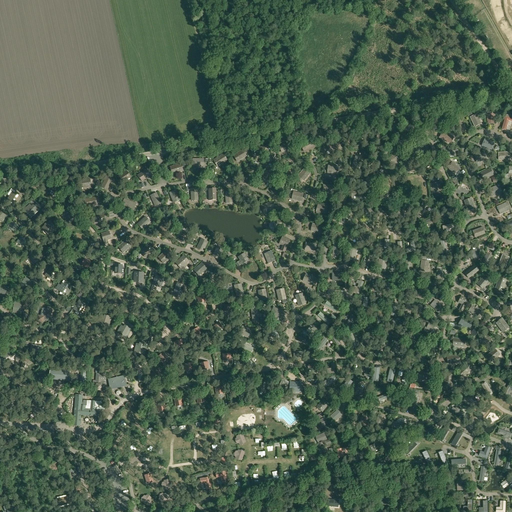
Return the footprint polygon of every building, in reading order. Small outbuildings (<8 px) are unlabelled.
[(475,127),(481,124),(477,114),(470,117),(475,127)] [(511,118),(505,116),(502,129),(506,130),(509,121),(511,121),(511,119),(511,118)] [(458,130),(463,125),(457,119),(452,124),(458,130)] [(412,130),(410,121),(402,123),(404,132),(412,130)] [(440,138),(447,142),(451,136),(445,132),(446,131),(445,130),(440,138)] [(485,139),(482,146),(492,150),(494,143),(485,139)] [(311,140),(301,145),(302,149),(305,147),(307,151),(314,147),(311,140)] [(337,140),(327,145),(328,148),(331,147),(332,150),(340,147),(337,140)] [(290,143),(280,146),(281,149),(284,149),(285,152),(292,150),(290,143)] [(420,143),(416,144),(420,153),(424,152),(423,150),(425,149),(423,143),(421,145),(420,143)] [(265,146),(254,148),(255,152),(258,151),(258,155),(266,154),(265,146)] [(246,156),(243,150),(234,155),(236,159),(238,157),(240,160),(246,156)] [(477,163),(487,159),(485,152),(475,156),(477,163)] [(395,153),(387,159),(392,165),(399,159),(395,153)] [(227,160),(223,154),(214,160),(216,163),(218,162),(220,165),(227,160)] [(355,156),(351,168),(355,169),(356,167),(359,168),(361,165),(357,164),(359,157),(355,156)] [(454,175),(459,170),(453,162),(447,167),(454,175)] [(176,173),(183,171),(181,164),(173,166),(172,166),(171,166),(170,167),(171,169),(171,170),(172,170),(175,172),(176,173)] [(338,166),(328,165),(328,173),(338,174),(338,166)] [(293,169),(286,166),(282,175),(289,178),(293,169)] [(310,173),(304,168),(298,176),(304,181),(310,173)] [(145,171),(138,176),(140,179),(140,178),(142,181),(151,175),(149,172),(148,171),(147,169),(145,170),(145,171)] [(270,169),(261,174),(264,181),(274,176),(270,169)] [(484,180),(493,175),(490,169),(481,174),(484,180)] [(127,171),(118,177),(122,183),(131,177),(127,171)] [(113,179),(107,176),(101,187),(107,190),(113,179)] [(90,179),(79,181),(80,188),(91,186),(90,179)] [(270,190),(273,193),(276,190),(277,191),(284,185),(281,182),(270,190)] [(437,182),(430,183),(432,195),(439,193),(437,182)] [(55,198),(60,190),(53,185),(49,190),(51,192),(49,194),(55,198)] [(334,186),(326,185),(326,192),(333,193),(334,186)] [(493,196),(501,192),(498,185),(490,189),(493,196)] [(466,194),(468,191),(459,186),(457,189),(466,194)] [(176,190),(170,193),(174,203),(180,200),(176,190)] [(233,192),(225,192),(226,200),(229,200),(230,203),(233,203),(233,192)] [(303,194),(293,192),(292,199),(302,201),(303,194)] [(12,193),(8,198),(16,204),(21,196),(16,193),(15,194),(12,193)] [(157,193),(150,196),(155,206),(158,204),(159,204),(160,204),(161,203),(157,193)] [(251,195),(243,194),(243,205),(250,205),(251,195)] [(93,198),(85,199),(86,207),(94,205),(93,204),(95,201),(96,201),(96,200),(96,199),(96,198),(95,197),(93,197),(93,198)] [(125,199),(122,205),(133,210),(134,209),(134,208),(134,207),(136,203),(125,199)] [(463,202),(468,211),(474,208),(470,199),(463,202)] [(271,201),(261,206),(262,207),(262,208),(262,209),(263,209),(263,210),(266,208),(267,212),(275,208),(271,201)] [(503,211),(504,212),(510,209),(507,202),(497,207),(499,210),(500,210),(503,211)] [(25,210),(31,217),(38,211),(34,206),(32,207),(30,205),(25,210)] [(328,206),(318,205),(317,212),(327,214),(328,206)] [(419,215),(424,217),(428,208),(423,205),(419,215)] [(76,216),(69,207),(62,213),(63,214),(61,216),(67,223),(76,216)] [(374,217),(379,220),(384,212),(379,209),(374,217)] [(95,224),(105,221),(104,214),(93,217),(95,224)] [(150,222),(145,217),(138,224),(143,229),(150,222)] [(285,219),(274,220),(274,224),(275,224),(278,226),(278,227),(286,226),(285,219)] [(15,232),(18,227),(12,222),(8,226),(13,229),(12,230),(15,232)] [(49,235),(55,230),(53,228),(54,227),(50,222),(43,228),(49,235)] [(170,226),(164,222),(157,231),(163,235),(170,226)] [(313,223),(311,231),(321,233),(323,225),(313,223)] [(473,231),(475,238),(483,235),(480,228),(473,231)] [(109,231),(101,234),(105,246),(109,245),(108,241),(107,242),(107,240),(111,239),(109,231)] [(190,235),(184,231),(178,239),(184,244),(190,235)] [(24,247),(28,242),(21,237),(18,242),(22,245),(24,247)] [(290,240),(282,237),(280,241),(280,242),(279,244),(281,245),(282,245),(283,245),(281,250),(285,252),(289,243),(289,242),(290,241),(290,240)] [(129,242),(127,239),(119,247),(121,249),(121,250),(122,251),(123,253),(124,253),(125,251),(131,245),(129,242)] [(200,241),(197,248),(203,252),(208,242),(204,240),(202,239),(201,239),(200,241)] [(441,244),(445,249),(449,246),(446,241),(441,244)] [(317,245),(306,243),(305,250),(315,252),(317,245)] [(151,246),(149,244),(141,252),(143,254),(143,255),(144,255),(144,256),(145,257),(146,257),(147,256),(147,255),(153,249),(151,247),(151,246)] [(224,250),(217,247),(212,256),(219,259),(224,250)] [(468,252),(471,259),(480,256),(477,249),(468,252)] [(170,252),(167,250),(159,257),(161,260),(162,261),(162,262),(163,263),(164,263),(165,262),(165,261),(172,255),(169,253),(170,252)] [(53,251),(50,254),(54,259),(58,256),(53,251)] [(271,251),(264,254),(268,263),(275,260),(271,251)] [(249,260),(245,253),(238,257),(240,261),(239,262),(239,261),(236,263),(238,267),(249,260)] [(489,264),(493,255),(486,253),(483,261),(489,264)] [(34,264),(37,259),(30,254),(28,259),(32,262),(34,264)] [(189,261),(184,256),(176,263),(179,266),(179,267),(180,268),(181,268),(183,267),(183,266),(189,261)] [(499,265),(505,267),(508,260),(501,257),(499,265)] [(89,268),(91,260),(89,259),(89,261),(84,259),(84,260),(83,261),(82,262),(83,263),(82,266),(85,267),(86,267),(89,268)] [(379,260),(378,270),(386,270),(387,260),(379,260)] [(421,260),(420,271),(428,272),(429,261),(421,260)] [(207,268),(202,263),(194,270),(197,273),(197,274),(198,275),(199,276),(201,274),(207,268)] [(475,265),(465,273),(467,276),(467,277),(468,278),(469,278),(470,277),(470,276),(479,270),(475,265)] [(46,275),(54,280),(58,275),(55,273),(56,271),(51,268),(46,275)] [(447,271),(439,269),(437,280),(445,281),(447,271)] [(144,273),(135,272),(134,279),(136,279),(136,282),(143,283),(144,273)] [(343,273),(332,273),(332,281),(343,281),(343,273)] [(305,276),(303,281),(313,285),(316,278),(308,275),(306,274),(305,274),(305,276)] [(164,279),(156,275),(154,281),(155,282),(154,285),(161,287),(164,279)] [(484,276),(477,284),(480,286),(481,287),(481,288),(484,285),(485,286),(490,280),(484,276)] [(503,278),(499,277),(496,288),(499,289),(500,290),(502,291),(503,291),(504,289),(503,288),(506,280),(503,279),(503,278)] [(29,288),(33,283),(26,278),(23,282),(27,286),(29,288)] [(355,286),(352,291),(355,293),(359,294),(364,282),(360,281),(357,287),(355,286)] [(388,282),(386,291),(393,293),(395,285),(394,285),(394,284),(393,284),(392,284),(392,283),(388,282)] [(65,285),(63,284),(59,290),(67,295),(72,287),(66,284),(65,285)] [(178,284),(174,292),(181,294),(182,292),(183,292),(185,287),(178,284)] [(241,284),(238,285),(238,287),(235,288),(237,296),(244,295),(241,284)] [(0,295),(6,297),(8,288),(1,286),(0,292),(0,295)] [(425,299),(427,290),(419,288),(417,297),(425,299)] [(284,289),(277,290),(279,301),(286,299),(284,289)] [(265,290),(258,291),(260,301),(267,300),(265,290)] [(306,303),(302,293),(298,295),(296,295),(295,296),(296,298),(299,306),(306,303)] [(198,298),(199,303),(201,303),(201,304),(203,303),(204,302),(206,302),(206,298),(205,298),(204,295),(197,297),(197,299),(198,298)] [(463,311),(469,299),(462,296),(458,302),(462,304),(459,309),(463,311)] [(443,307),(435,300),(430,305),(438,312),(443,307)] [(85,305),(79,301),(74,309),(82,314),(86,308),(84,307),(85,305)] [(327,301),(324,306),(336,313),(339,309),(327,301)] [(14,312),(21,314),(22,304),(15,303),(14,312)] [(228,312),(230,313),(231,309),(232,306),(224,304),(223,306),(225,306),(224,311),(225,311),(225,312),(227,312),(228,312)] [(475,306),(473,305),(469,311),(475,315),(475,316),(477,317),(478,315),(481,311),(477,308),(477,307),(475,305),(475,306)] [(289,314),(273,307),(270,316),(276,318),(275,320),(278,322),(279,320),(285,322),(289,314)] [(52,317),(54,310),(47,309),(47,312),(42,312),(41,316),(38,315),(37,322),(43,323),(44,320),(48,321),(49,316),(52,317)] [(328,325),(331,321),(320,312),(317,316),(328,325)] [(377,324),(380,322),(374,313),(371,315),(377,324)] [(352,314),(345,326),(349,328),(355,317),(352,314)] [(361,317),(368,329),(373,327),(366,314),(361,317)] [(109,326),(111,318),(105,316),(104,318),(102,317),(100,324),(109,326)] [(509,327),(502,318),(499,321),(496,323),(501,330),(501,331),(503,332),(505,331),(506,330),(506,329),(509,327)] [(471,325),(462,319),(460,322),(458,325),(466,330),(468,332),(468,331),(469,330),(469,329),(470,328),(469,328),(471,325)] [(220,322),(214,326),(216,329),(215,330),(217,332),(219,331),(220,332),(221,331),(221,330),(223,328),(220,324),(221,324),(220,322)] [(308,327),(319,336),(322,332),(312,323),(308,327)] [(121,326),(118,332),(126,337),(131,329),(125,326),(124,327),(121,326)] [(239,334),(247,338),(249,334),(245,332),(247,328),(243,326),(239,334)] [(193,335),(195,338),(197,337),(198,337),(199,336),(199,335),(201,334),(198,330),(199,329),(198,327),(192,331),(193,334),(193,335)] [(424,331),(435,336),(437,332),(425,327),(424,331)] [(276,341),(280,339),(276,330),(268,334),(270,338),(274,336),(276,341)] [(331,336),(338,346),(341,344),(335,333),(331,336)] [(347,335),(353,348),(358,346),(351,333),(347,335)] [(484,336),(481,336),(479,343),(487,345),(489,346),(489,345),(490,343),(491,338),(486,337),(486,336),(484,335),(484,336)] [(298,341),(310,345),(311,341),(299,337),(298,341)] [(315,349),(319,352),(327,341),(324,338),(315,349)] [(464,340),(453,338),(453,342),(453,346),(461,347),(462,347),(464,348),(464,347),(465,345),(464,345),(465,343),(464,343),(464,340)] [(183,341),(182,339),(174,342),(175,345),(176,349),(183,346),(181,342),(183,341)] [(425,341),(424,350),(428,350),(429,346),(436,347),(436,343),(425,341)] [(241,342),(239,346),(251,352),(253,348),(241,342)] [(396,342),(390,353),(393,356),(400,344),(396,342)] [(136,344),(135,351),(144,353),(146,344),(140,343),(139,345),(136,344)] [(30,351),(40,353),(42,346),(31,344),(30,351)] [(386,349),(382,346),(374,355),(377,359),(386,349)] [(6,349),(1,358),(4,360),(7,355),(11,357),(13,354),(9,351),(10,351),(6,349)] [(497,352),(495,349),(486,356),(489,359),(491,362),(498,356),(500,355),(500,354),(499,353),(498,353),(497,352)] [(163,362),(165,360),(166,360),(167,359),(167,358),(168,357),(164,354),(165,353),(164,352),(158,357),(161,360),(163,362)] [(223,357),(224,361),(227,361),(229,361),(230,360),(231,360),(230,355),(232,355),(231,353),(224,354),(224,357),(223,357)] [(458,355),(447,356),(447,360),(448,360),(448,364),(457,363),(459,363),(460,363),(459,361),(459,360),(459,359),(458,359),(458,355)] [(256,364),(243,358),(241,362),(254,368),(256,364)] [(201,367),(202,370),(205,369),(205,370),(206,370),(207,370),(208,369),(209,368),(208,364),(209,363),(208,361),(201,363),(202,367),(201,367)] [(186,371),(193,369),(191,363),(185,364),(186,368),(185,368),(186,371)] [(466,364),(458,372),(460,375),(461,374),(463,377),(469,371),(470,371),(472,370),(472,369),(470,368),(469,367),(468,367),(466,364)] [(50,367),(49,380),(69,382),(71,369),(50,367)] [(390,368),(387,381),(392,383),(395,369),(390,368)] [(407,368),(403,379),(404,380),(407,381),(411,369),(407,368)] [(153,381),(154,381),(157,378),(158,379),(160,377),(154,372),(152,374),(151,374),(149,377),(151,379),(151,380),(152,381),(153,381)] [(106,380),(107,374),(96,373),(96,380),(93,380),(92,389),(95,390),(102,391),(102,384),(101,384),(102,380),(106,380)] [(426,375),(417,374),(415,381),(425,383),(426,375)] [(337,380),(334,375),(322,382),(325,387),(337,380)] [(111,389),(127,385),(125,376),(109,379),(111,389)] [(353,382),(348,378),(340,389),(345,392),(353,382)] [(285,381),(285,380),(283,379),(281,384),(282,384),(281,386),(287,388),(289,384),(285,381)] [(261,381),(257,391),(262,393),(263,391),(264,388),(266,383),(261,381)] [(488,396),(492,393),(485,382),(481,385),(488,396)] [(511,385),(509,384),(503,394),(506,397),(511,390),(511,385)] [(241,388),(237,387),(236,394),(244,396),(245,391),(241,390),(241,388)] [(388,393),(377,398),(379,402),(389,397),(388,393)] [(414,393),(411,407),(415,408),(417,401),(418,402),(420,397),(418,396),(419,394),(414,393)] [(106,410),(105,410),(105,402),(100,402),(84,400),(83,406),(82,405),(83,395),(76,395),(74,425),(80,425),(81,415),(105,417),(106,410)] [(204,397),(205,397),(205,395),(197,396),(198,400),(198,403),(201,403),(202,403),(204,403),(204,402),(205,402),(204,397)] [(11,407),(19,399),(15,396),(7,404),(11,407)] [(465,397),(463,401),(476,408),(478,404),(472,400),(472,399),(468,397),(467,398),(465,397)] [(182,400),(183,400),(183,398),(175,400),(176,403),(176,407),(178,406),(179,407),(181,407),(181,406),(183,405),(182,400)] [(323,398),(316,407),(322,412),(330,403),(323,398)] [(166,411),(165,403),(156,405),(156,409),(158,409),(158,412),(166,411)] [(453,407),(451,412),(464,418),(466,413),(460,411),(461,409),(456,407),(455,408),(453,407)] [(337,410),(330,416),(335,422),(339,418),(342,416),(340,412),(337,410)] [(378,414),(375,426),(379,428),(383,416),(378,414)] [(370,417),(362,415),(359,425),(367,427),(370,417)] [(326,417),(317,421),(319,425),(321,428),(324,426),(329,423),(326,417)] [(393,422),(392,426),(404,430),(405,426),(393,422)] [(433,425),(421,433),(424,437),(436,429),(433,425)] [(442,442),(449,429),(444,427),(437,440),(442,442)] [(499,429),(497,433),(504,435),(503,436),(507,438),(507,437),(510,438),(511,434),(499,429)] [(383,433),(389,444),(393,442),(387,431),(383,433)] [(462,434),(458,431),(451,443),(455,446),(462,434)] [(324,433),(315,436),(316,440),(318,443),(322,442),(327,440),(324,433)] [(413,441),(403,451),(407,455),(417,445),(413,441)] [(480,451),(479,456),(487,459),(491,448),(486,446),(484,453),(480,451)] [(346,452),(345,448),(337,450),(339,458),(345,457),(344,454),(344,453),(346,452)] [(327,449),(319,450),(321,458),(328,457),(327,449)] [(426,451),(422,453),(428,466),(433,464),(426,451)] [(443,451),(438,452),(444,466),(448,464),(443,451)] [(336,459),(327,462),(328,466),(333,465),(335,470),(339,469),(336,459)] [(225,471),(215,473),(216,478),(221,477),(222,484),(227,483),(225,471)] [(511,474),(501,483),(501,484),(504,488),(511,482),(511,474)] [(209,477),(200,479),(201,484),(205,483),(206,490),(211,489),(209,477)] [(461,481),(457,482),(457,490),(468,489),(468,485),(462,485),(461,481)] [(463,506),(463,511),(471,511),(472,500),(468,500),(467,506),(463,506)] [(483,508),(479,508),(478,511),(487,511),(487,501),(483,501),(483,508)] [(495,511),(505,511),(506,501),(500,501),(500,507),(496,507),(495,511)]
